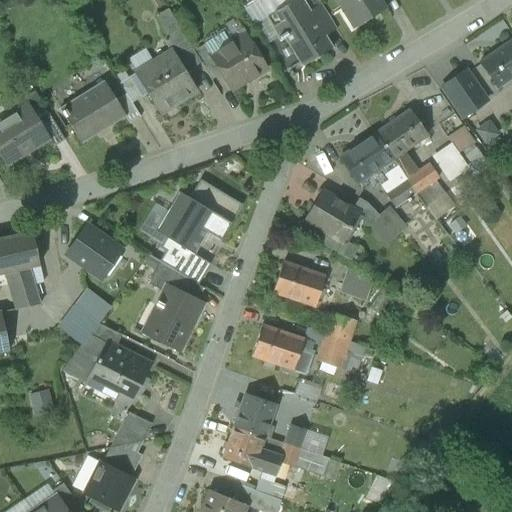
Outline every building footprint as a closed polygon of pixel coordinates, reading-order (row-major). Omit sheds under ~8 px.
[(302,0),(296,0),(254,26),(266,45),(277,39),(279,42),(284,39),(299,64),(318,52),(313,44),(325,37),(310,12),(302,0)] [(333,0),(349,25),(368,14),(371,19),(387,9),(380,0),(333,0)] [(336,30),(321,5),(310,12),(325,37),(336,30)] [(193,52),(180,30),(163,41),(170,53),(171,52),(185,74),(201,64),(193,52)] [(211,57),(221,75),(231,91),(265,70),(254,52),(256,49),(251,40),(247,40),(245,36),(211,57)] [(511,39),(479,63),(498,89),(511,79),(511,39)] [(204,46),(193,52),(201,64),(211,81),(221,75),(211,57),(204,46)] [(185,74),(171,52),(170,53),(153,63),(178,104),(196,93),(185,74)] [(178,104),(153,63),(135,74),(160,114),(178,104)] [(466,72),(442,88),(462,118),(486,101),(466,72)] [(142,98),(129,78),(119,84),(132,104),(142,98)] [(104,82),(59,110),(61,113),(64,119),(65,118),(81,145),(125,117),(116,102),(104,82)] [(125,96),(116,102),(125,117),(129,124),(139,118),(125,96)] [(50,118),(38,99),(28,105),(40,124),(50,118)] [(40,124),(28,105),(0,122),(0,158),(5,167),(49,140),(50,140),(40,124)] [(409,110),(374,134),(392,160),(405,152),(427,137),(409,110)] [(64,141),(50,118),(40,124),(50,140),(49,140),(54,148),(64,141)] [(484,142),(496,133),(488,121),(476,129),(484,142)] [(461,129),(446,137),(457,154),(471,146),(461,129)] [(374,134),(340,158),(357,184),(392,160),(374,134)] [(405,152),(392,160),(397,167),(406,180),(418,172),(405,152)] [(418,172),(406,180),(415,195),(435,180),(438,178),(429,165),(418,172)] [(397,167),(386,175),(392,184),(390,185),(393,189),(406,180),(397,167)] [(200,180),(188,199),(230,224),(241,206),(200,180)] [(393,189),(384,195),(394,210),(415,195),(406,180),(393,189)] [(435,180),(415,195),(435,220),(453,207),(435,180)] [(358,215),(321,192),(303,222),(341,244),(358,215)] [(220,241),(230,224),(188,199),(178,193),(167,212),(155,232),(166,239),(194,256),(207,234),(220,241)] [(138,231),(161,246),(166,239),(155,232),(167,212),(154,204),(138,231)] [(404,228),(388,209),(378,217),(394,236),(404,228)] [(394,236),(378,217),(367,227),(383,246),(394,236)] [(126,255),(86,227),(63,260),(103,287),(126,255)] [(32,233),(0,240),(0,274),(6,274),(29,269),(34,285),(43,283),(32,233)] [(194,256),(166,239),(161,246),(159,249),(165,252),(203,276),(210,265),(194,256)] [(197,286),(203,276),(165,252),(158,263),(184,278),(197,286)] [(184,278),(158,263),(147,284),(162,292),(165,286),(177,292),(184,278)] [(324,277),(282,263),(272,294),(314,308),(324,277)] [(369,278),(349,263),(339,294),(361,301),(369,278)] [(29,269),(6,274),(16,311),(40,306),(34,285),(29,269)] [(197,286),(184,278),(177,292),(203,305),(209,293),(197,286)] [(177,292),(165,286),(162,292),(142,332),(141,331),(140,333),(179,352),(203,305),(177,292)] [(87,290),(75,307),(97,323),(110,307),(87,290)] [(97,323),(75,307),(58,329),(81,346),(88,336),(97,324),(97,323)] [(0,312),(0,353),(9,352),(0,312)] [(355,322),(332,314),(325,335),(348,343),(355,322)] [(121,336),(97,324),(88,336),(105,344),(105,343),(115,348),(121,336)] [(303,340),(261,326),(250,357),(293,371),(303,340)] [(348,343),(325,335),(316,361),(338,369),(348,343)] [(105,344),(88,336),(81,346),(99,356),(105,344)] [(115,348),(105,343),(105,344),(99,356),(87,378),(118,394),(115,399),(129,406),(150,366),(115,348)] [(369,359),(370,347),(349,344),(348,355),(369,359)] [(296,394),(316,400),(320,385),(301,379),(296,394)] [(276,406),(244,395),(233,427),(264,438),(270,424),(276,406)] [(128,413),(110,449),(142,442),(151,425),(128,413)] [(288,430),(270,424),(264,438),(283,445),(288,430)] [(264,438),(233,427),(222,459),(263,473),(267,460),(258,456),(260,450),(261,449),(264,438)] [(305,433),(289,427),(288,430),(283,445),(299,450),(305,433)] [(283,445),(264,438),(261,449),(279,456),(283,445)] [(142,442),(110,449),(106,456),(134,470),(141,457),(137,454),(142,442)] [(299,450),(283,445),(279,456),(277,462),(280,463),(293,468),(299,450)] [(279,456),(260,450),(258,456),(267,460),(263,473),(274,478),(280,463),(277,462),(279,456)] [(134,470),(106,456),(102,465),(99,463),(83,494),(118,511),(134,481),(130,479),(134,470)] [(81,511),(62,484),(51,492),(55,498),(56,497),(66,511),(81,511)] [(243,511),(246,506),(209,491),(201,511),(243,511)] [(55,498),(34,511),(66,511),(56,497),(55,498)]
